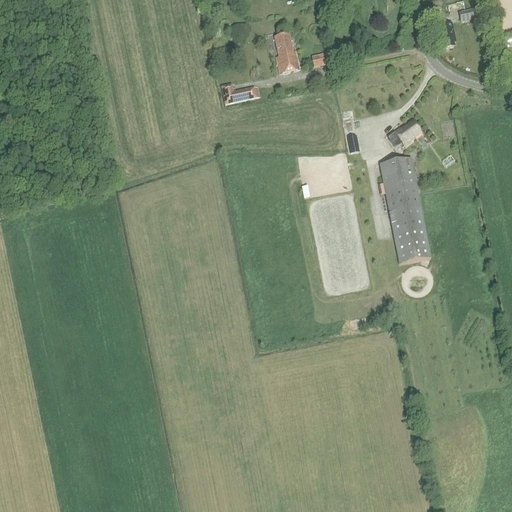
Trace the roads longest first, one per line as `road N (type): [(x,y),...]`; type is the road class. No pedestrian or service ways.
road 1 (track): [(398,313),(440,511)]
road 2 (unclassified): [(511,94),(472,86),(435,66),(415,0)]
road 3 (track): [(426,49),(286,79)]
